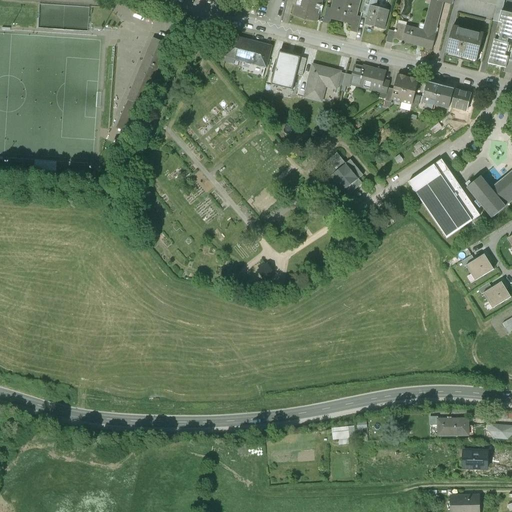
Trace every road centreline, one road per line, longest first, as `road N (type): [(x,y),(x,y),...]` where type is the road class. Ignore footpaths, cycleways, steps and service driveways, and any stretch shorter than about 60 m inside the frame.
road 1 (secondary): [(0,394),(77,415),(159,422),(275,417),(423,392),(511,398)]
road 2 (residential): [(511,90),(163,0)]
road 3 (track): [(0,193),(116,194),(207,13)]
